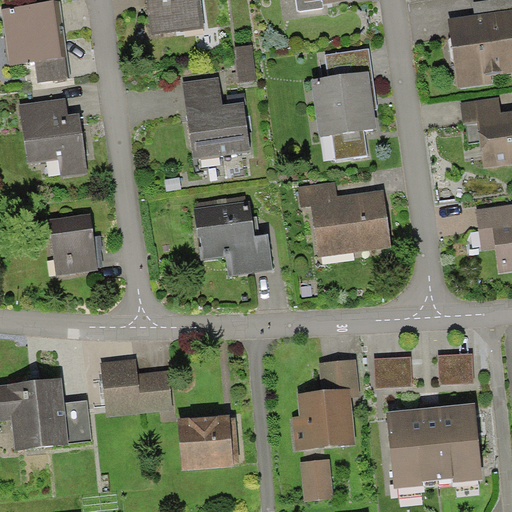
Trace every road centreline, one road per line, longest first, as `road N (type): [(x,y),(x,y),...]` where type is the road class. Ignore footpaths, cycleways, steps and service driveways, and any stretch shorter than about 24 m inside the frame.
road 1 (residential): [(139,328),(141,292),(100,0)]
road 2 (residential): [(392,0),(431,317)]
road 3 (residential): [(431,317),(139,328)]
road 4 (residential): [(139,328),(0,319)]
